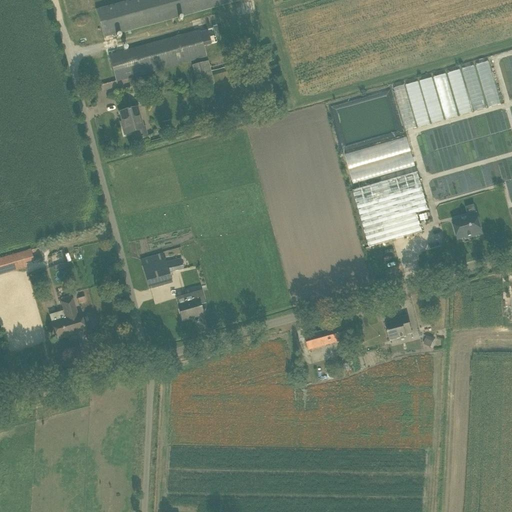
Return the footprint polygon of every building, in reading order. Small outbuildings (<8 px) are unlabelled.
[(240,0),(134,0),(96,10),(103,38),(241,1),(240,0)] [(109,56),(116,82),(207,57),(201,32),(109,56)] [(485,90),(494,90),(494,77),(490,77),(490,62),(476,62),(476,69),(482,69),(482,85),(485,85),(485,90)] [(209,63),(193,68),(198,90),(215,86),(209,63)] [(433,78),(394,88),(404,130),(458,116),(458,115),(485,108),(474,65),(461,69),(432,76),(433,78)] [(95,84),(96,93),(113,92),(113,84),(95,84)] [(145,128),(141,129),(136,108),(120,113),(124,126),(122,126),(124,135),(135,132),(137,140),(147,137),(145,128)] [(428,210),(417,173),(353,191),(364,229),(416,214),(428,210)] [(416,214),(364,229),(369,247),(422,232),(416,214)] [(472,239),(482,236),(477,216),(453,223),(457,241),(472,237),(472,239)] [(30,250),(0,257),(0,274),(27,268),(26,263),(33,261),(30,250)] [(151,263),(150,258),(140,260),(149,289),(172,283),(165,258),(151,263)] [(203,315),(200,305),(206,303),(202,291),(190,294),(193,302),(178,306),(182,321),(203,315)] [(51,324),(56,340),(85,331),(80,316),(77,317),(72,299),(61,302),(66,320),(51,324)] [(192,323),(194,333),(207,331),(204,316),(196,318),(197,322),(192,323)] [(386,325),(390,342),(400,339),(399,338),(412,334),(407,316),(400,318),(401,321),(386,325)] [(345,325),(305,336),(309,351),(349,339),(345,325)] [(428,336),(423,344),(430,348),(435,339),(428,336)]
